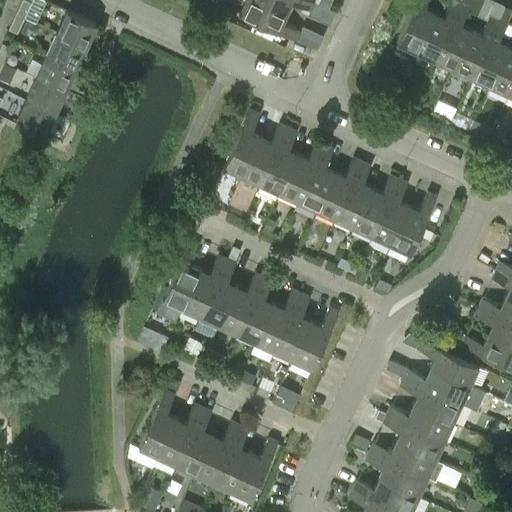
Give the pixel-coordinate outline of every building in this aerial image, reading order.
[(21,0),(15,14),(23,17),(30,2),(27,0),(21,0)] [(264,0),(242,0),(238,11),(294,38),(298,28),(280,20),(285,10),(264,0)] [(311,0),(264,0),(285,10),(289,0),(290,0),(308,8),(311,0)] [(415,0),(396,40),(416,49),(434,10),(424,5),(426,0),(415,0)] [(450,0),(444,14),(434,10),(416,49),(434,58),(461,1),(460,0),(459,0),(450,0)] [(461,1),(434,58),(453,66),(471,27),(461,22),(469,5),(461,1)] [(498,18),(505,21),(510,9),(504,6),(504,7),(498,18)] [(55,32),(84,46),(95,23),(66,9),(55,32)] [(15,14),(8,28),(17,32),(23,17),(15,14)] [(481,31),(471,27),(453,66),(471,75),(498,18),(489,14),(481,31)] [(498,18),(471,75),(490,84),(508,45),(498,40),(506,22),(505,21),(498,18)] [(45,54),(74,68),(84,46),(55,32),(45,54)] [(0,46),(0,60),(3,62),(10,46),(2,42),(0,46)] [(511,46),(508,45),(490,84),(508,93),(511,84),(511,46)] [(35,77),(64,90),(74,68),(45,54),(35,77)] [(64,90),(35,77),(25,99),(54,112),(64,90)] [(412,102),(416,94),(406,90),(402,98),(412,102)] [(14,122),(43,135),(54,112),(25,99),(14,122)] [(223,164),(241,173),(259,133),(251,129),(259,111),(250,107),(223,164)] [(271,139),(259,133),(241,173),(261,182),(287,124),(279,120),(271,139)] [(279,190),(297,151),(288,147),(296,128),(287,124),(261,182),(279,190)] [(308,156),(297,151),(279,190),(297,199),(323,141),(317,138),(308,156)] [(315,207),(333,167),(324,164),(333,146),(323,141),(297,199),(315,207)] [(345,173),(333,167),(315,207),(334,216),(360,158),(353,155),(345,173)] [(353,225),(371,185),(362,181),(370,163),(360,158),(334,216),(353,225)] [(381,190),(371,185),(353,225),(371,233),(398,176),(390,172),(381,190)] [(389,242),(408,202),(399,198),(407,180),(398,176),(371,233),(389,242)] [(419,207),(408,202),(389,242),(410,251),(437,194),(427,189),(419,207)] [(268,216),(263,227),(270,231),(276,219),(268,216)] [(162,296),(181,305),(200,266),(190,261),(198,244),(189,240),(162,296)] [(209,270),(200,266),(181,305),(200,314),(226,257),(217,253),(209,270)] [(340,256),(337,264),(354,272),(358,264),(340,256)] [(200,314),(218,323),(237,283),(226,279),(235,261),(226,257),(200,314)] [(511,275),(511,263),(499,258),(495,267),(511,275)] [(368,269),(359,265),(354,275),(363,279),(368,269)] [(511,297),(511,275),(495,267),(491,275),(508,283),(504,294),(511,297)] [(246,288),(237,283),(218,323),(237,331),(264,274),(254,270),(246,288)] [(237,331),(255,340),(274,301),(263,296),(272,278),(264,274),(237,331)] [(374,284),(386,290),(389,282),(378,277),(374,284)] [(283,305),(274,301),(255,340),(274,349),(300,291),(292,287),(283,305)] [(274,349),(292,357),(311,318),(300,313),(309,295),(300,291),(274,349)] [(482,295),(478,304),(511,319),(511,297),(504,294),(499,303),(482,295)] [(320,322),(311,318),(292,357),(311,366),(338,309),(329,304),(320,322)] [(511,342),(511,319),(478,304),(474,312),(491,321),(486,331),(511,342)] [(455,339),(449,350),(469,359),(474,348),(511,365),(511,342),(486,331),(482,340),(464,332),(460,342),(455,339)] [(416,347),(421,337),(411,332),(404,341),(416,347)] [(148,344),(154,347),(161,350),(165,342),(167,337),(158,333),(151,335),(148,344)] [(434,355),(429,365),(469,384),(478,364),(469,359),(449,350),(421,337),(416,347),(434,355)] [(403,375),(407,366),(392,359),(388,368),(403,375)] [(461,402),(469,384),(429,365),(425,375),(407,367),(403,375),(461,402)] [(254,373),(243,368),(239,377),(250,382),(254,373)] [(452,421),(461,402),(403,375),(399,384),(417,393),(412,402),(452,421)] [(270,388),(259,384),(256,391),(266,395),(270,388)] [(137,445),(157,454),(175,414),(166,410),(174,392),(164,388),(137,445)] [(185,419),(175,414),(157,454),(175,463),(202,405),(193,401),(185,419)] [(390,404),(386,412),(443,438),(452,421),(412,402),(408,412),(390,404)] [(175,463),(194,471),(212,432),(203,427),(211,409),(202,405),(175,463)] [(435,457),(443,438),(386,412),(382,420),(400,429),(395,439),(435,457)] [(222,436),(212,432),(194,471),(212,480),(239,422),(231,418),(222,436)] [(212,480),(231,489),(250,449),(240,444),(248,426),(239,422),(212,480)] [(369,438),(355,431),(351,439),(366,446),(369,438)] [(259,453),(250,449),(231,489),(250,498),(277,440),(267,436),(259,453)] [(435,457),(395,439),(391,449),(373,440),(369,450),(426,476),(435,457)] [(417,495),(426,476),(369,450),(365,458),(382,466),(378,476),(417,495)] [(356,477),(352,486),(406,511),(409,511),(417,495),(378,476),(373,486),(356,477)] [(478,477),(475,482),(479,489),(484,492),(488,483),(478,477)] [(406,511),(352,486),(347,495),(365,503),(361,511),(406,511)] [(159,497),(144,490),(139,501),(154,508),(159,497)] [(466,503),(477,509),(480,501),(469,496),(466,503)]
